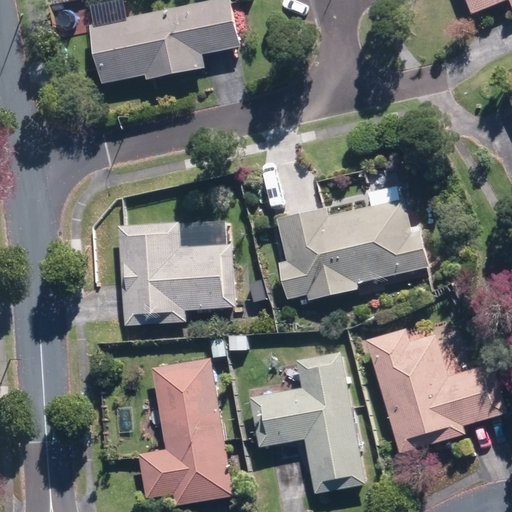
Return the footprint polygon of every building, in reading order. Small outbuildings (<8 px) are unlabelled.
[(211,0),(94,23),(104,73),(106,82),(148,74),(149,79),(208,67),(206,53),(242,46),(232,0),(211,0)] [(511,0),(469,0),(474,13),(507,0),(511,0)] [(364,286),(363,281),(438,261),(420,193),(403,198),(399,184),(371,192),(374,204),(334,215),(332,205),(281,218),(292,259),(280,262),(290,299),(310,294),(311,300),(364,286)] [(118,221),(121,323),(192,321),(192,310),(234,309),(232,218),(118,221)] [(412,326),(369,338),(401,453),(469,434),(466,424),(511,411),(511,408),(499,363),(453,375),(441,332),(416,339),(412,326)] [(258,331),(232,334),(234,351),(260,348),(258,331)] [(368,483),(347,349),(300,356),(305,387),(254,394),(262,444),(308,437),(317,492),(368,483)] [(210,353),(152,365),(169,446),(140,452),(150,498),(174,493),(176,504),(239,491),(210,353)] [(278,448),(259,451),(264,482),(282,479),(278,448)]
